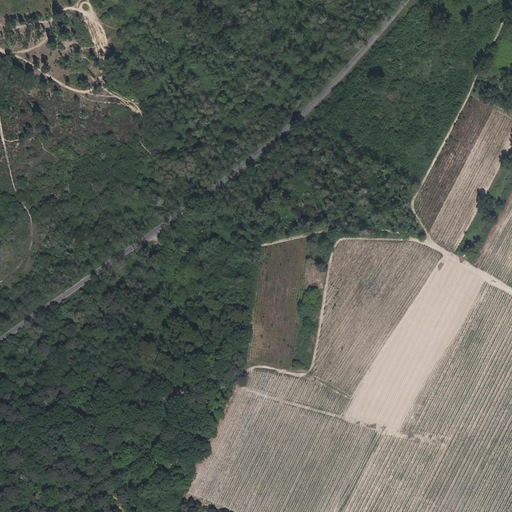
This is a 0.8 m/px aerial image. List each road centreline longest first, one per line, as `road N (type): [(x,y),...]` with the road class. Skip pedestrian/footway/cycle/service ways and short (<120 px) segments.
road 1 (unclassified): [(409,0),(314,108),(232,178),(0,342)]
road 2 (track): [(140,247),(169,252),(334,234),(424,240),(511,290)]
